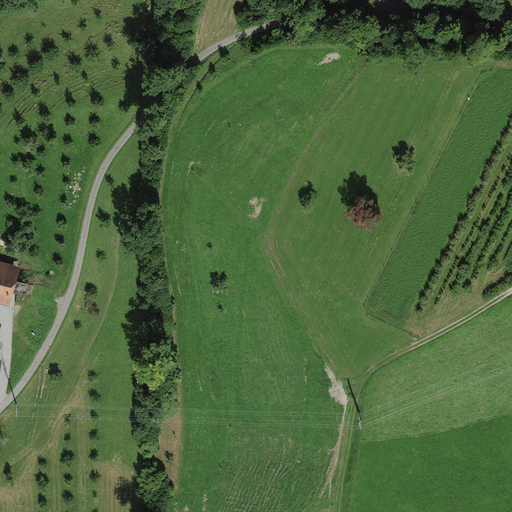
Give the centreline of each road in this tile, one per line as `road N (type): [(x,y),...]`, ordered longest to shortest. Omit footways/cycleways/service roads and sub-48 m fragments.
road 1 (unclassified): [(0,410),(21,389),(67,304),(108,160),(178,77),(215,46),(249,32),(401,5)]
road 2 (track): [(357,397),(371,371),(511,291)]
